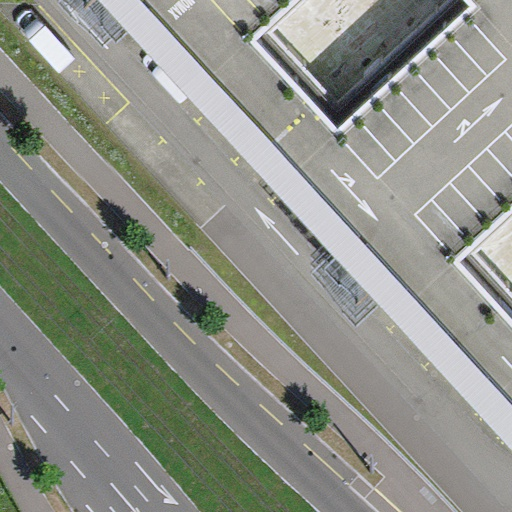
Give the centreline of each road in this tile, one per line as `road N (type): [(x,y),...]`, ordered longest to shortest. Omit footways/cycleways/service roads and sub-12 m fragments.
road 1 (primary): [(362,511),(0,131)]
road 2 (primary): [(0,320),(141,511)]
